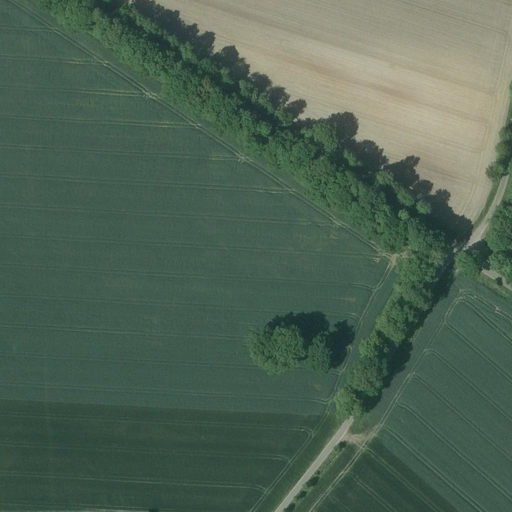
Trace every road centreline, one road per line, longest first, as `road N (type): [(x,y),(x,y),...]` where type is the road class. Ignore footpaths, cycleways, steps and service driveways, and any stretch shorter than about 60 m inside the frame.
road 1 (residential): [(446,265),(397,214),(76,0)]
road 2 (unclassified): [(280,511),(341,434),(446,265)]
road 3 (unclassified): [(446,265),(487,195),(511,103)]
